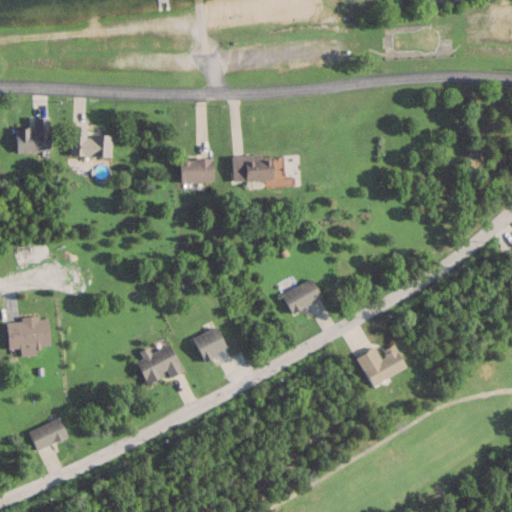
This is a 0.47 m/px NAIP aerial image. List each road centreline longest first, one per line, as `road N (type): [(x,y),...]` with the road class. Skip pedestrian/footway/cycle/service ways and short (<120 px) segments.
road 1 (residential): [(0,499),(75,472),(340,329),(511,211)]
road 2 (residential): [(0,85),(217,93),(471,75),(511,80)]
